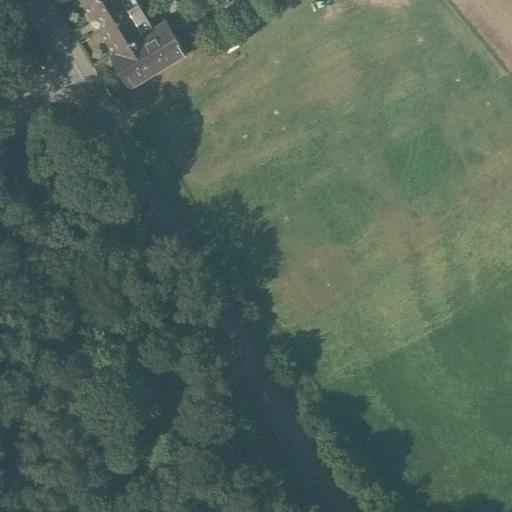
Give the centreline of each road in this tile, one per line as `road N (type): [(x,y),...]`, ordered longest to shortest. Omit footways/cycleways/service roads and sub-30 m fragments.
road 1 (tertiary): [(30,0),(338,511)]
road 2 (track): [(0,215),(79,409),(98,511)]
